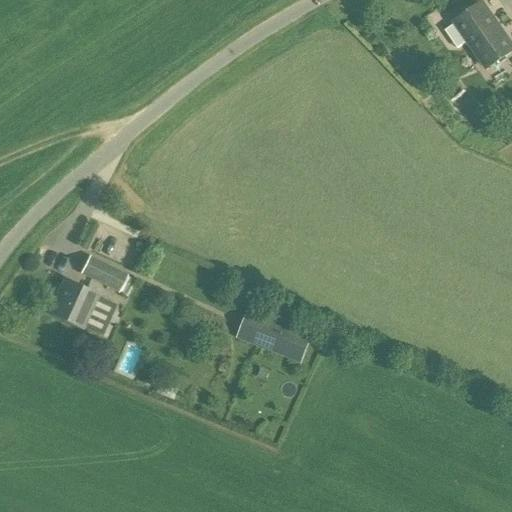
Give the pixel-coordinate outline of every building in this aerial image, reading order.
[(486,68),(511,50),(511,48),(480,3),(453,22),(486,68)] [(150,248),(153,241),(148,239),(144,246),(150,248)] [(117,292),(125,276),(88,257),(80,273),(98,283),(117,292)] [(82,329),(97,296),(63,280),(47,313),(82,329)] [(312,337),(247,310),(236,338),(301,364),(312,337)]
